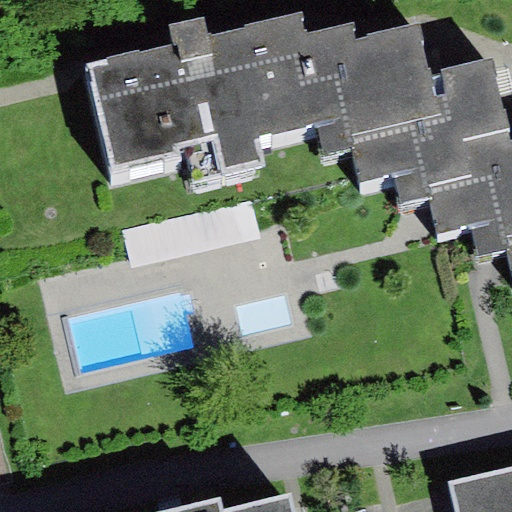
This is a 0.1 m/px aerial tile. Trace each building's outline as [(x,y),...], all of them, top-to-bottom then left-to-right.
[(88,74),(114,183),(178,167),(172,159),(216,148),(224,184),(269,174),(264,151),(327,136),(305,37),(302,21),(214,41),(209,23),(165,33),(170,54),(88,74)] [(458,145),(504,134),(489,70),(432,83),(420,31),(363,44),(359,25),(305,37),(327,136),(333,162),(356,156),(364,191),(429,176),(432,193),(468,186),(458,145)] [(468,186),(432,193),(440,239),(506,224),(509,241),(511,253),(511,147),(510,148),(504,134),(458,145),(468,186)] [(251,202),(124,231),(133,271),(260,242),(251,202)] [(511,511),(511,478),(453,493),(457,511),(511,511)]
